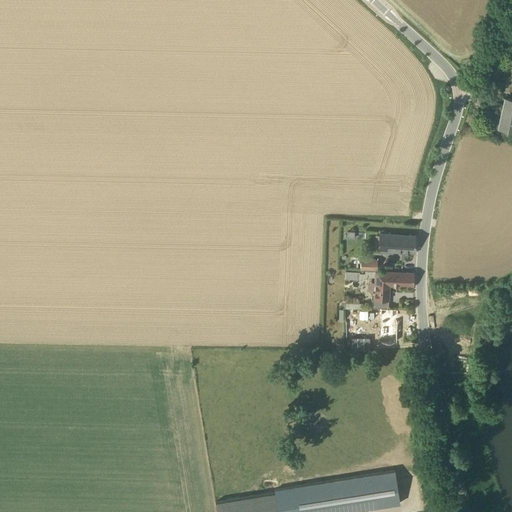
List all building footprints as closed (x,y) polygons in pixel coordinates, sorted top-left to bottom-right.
[(511,99),(505,98),(498,129),(511,131),(511,99)] [(416,235),(379,234),(375,234),(375,248),(378,248),(378,249),(380,250),(380,249),(415,252),(416,235)] [(378,259),(361,258),(360,268),(377,269),(378,259)] [(359,278),(359,270),(345,269),(345,277),(359,278)] [(414,272),(376,271),(375,292),(372,291),(372,298),(375,298),(375,299),(389,299),(389,285),(413,286),(414,272)] [(382,308),(382,309),(381,320),(381,341),(397,341),(398,312),(399,308),(382,308)] [(351,337),(351,350),(369,350),(369,337),(351,337)] [(276,492),(278,511),(343,511),(400,503),(395,469),(275,489),(276,492)]
